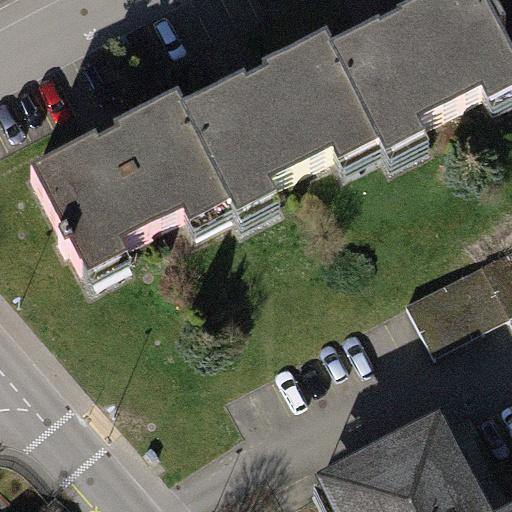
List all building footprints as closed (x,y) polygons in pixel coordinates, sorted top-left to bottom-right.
[(455,0),(347,55),(396,157),(405,171),(511,114),(511,34),(495,0),(455,0)] [(194,118),(247,216),(256,231),(396,157),(347,55),(341,42),(194,118)] [(187,104),(41,180),(105,295),(247,216),(194,118),(187,104)] [(511,258),(411,307),(437,360),(511,323),(511,258)] [(479,511),(440,431),(310,495),(318,511),(479,511)]
